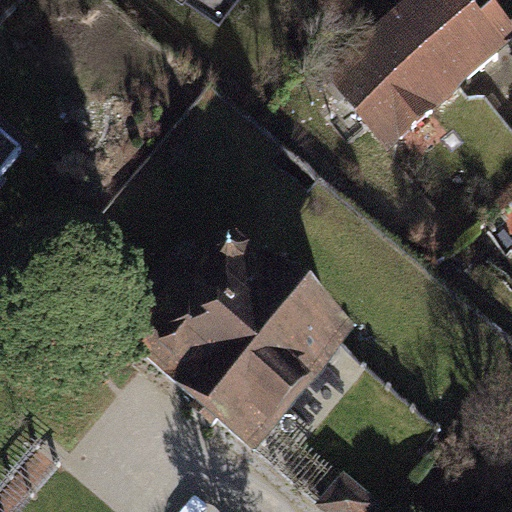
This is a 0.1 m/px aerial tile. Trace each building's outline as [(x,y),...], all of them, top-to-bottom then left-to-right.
[(451,0),(420,0),(325,77),(391,157),(511,58),(511,27),(502,15),(488,25),(467,0),(464,0),(457,6),(451,0)] [(0,176),(21,152),(0,134),(0,176)] [(511,201),(493,217),(511,240),(511,201)] [(220,247),(134,346),(259,454),(356,344),(242,245),(220,247)] [(346,478),(317,511),(318,511),(383,511),(384,511),(346,478)]
